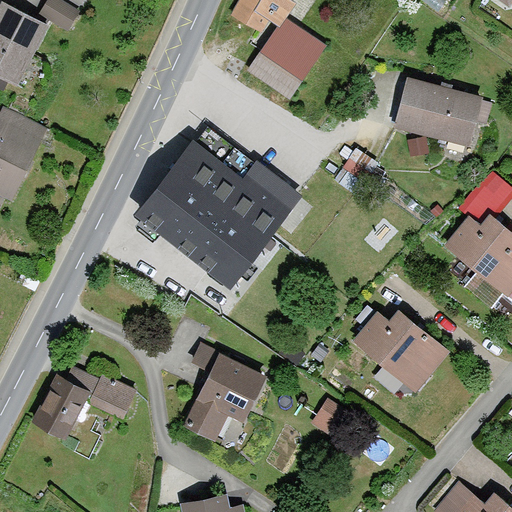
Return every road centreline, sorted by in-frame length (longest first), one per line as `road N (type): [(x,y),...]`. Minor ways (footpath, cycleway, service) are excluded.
road 1 (tertiary): [(58,307),(201,0)]
road 2 (residential): [(58,307),(147,349),(164,435),(226,479)]
road 3 (unknown): [(165,85),(229,93),(294,130),(370,129)]
road 4 (residential): [(416,511),(511,395)]
road 5 (tertiary): [(0,416),(58,307)]
